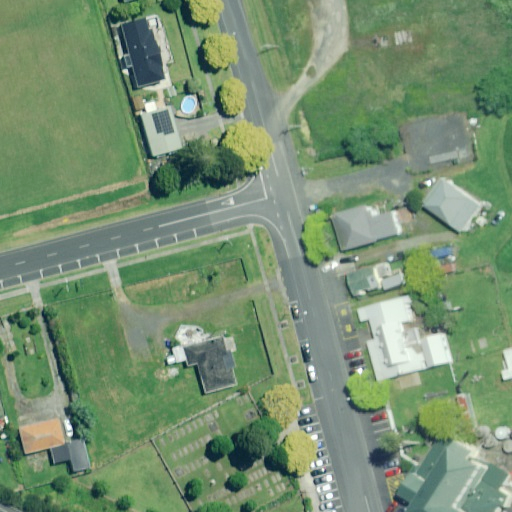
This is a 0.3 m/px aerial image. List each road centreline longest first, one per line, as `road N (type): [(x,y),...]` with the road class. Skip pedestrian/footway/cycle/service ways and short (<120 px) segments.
road 1 (residential): [(363,496),(282,193)]
road 2 (residential): [(0,268),(282,193)]
road 3 (residential): [(282,193),(228,0)]
road 4 (track): [(328,0),(311,67),(288,97),(261,113)]
